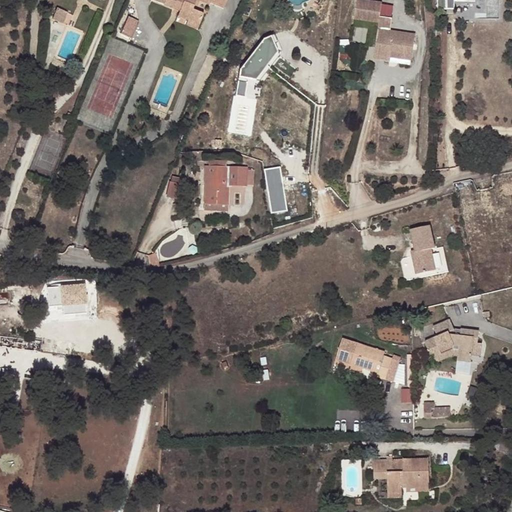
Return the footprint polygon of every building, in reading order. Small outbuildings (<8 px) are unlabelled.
[(184,0),(184,2),(180,0),(152,0),(151,3),(174,13),(176,8),(181,11),(177,20),(200,31),(205,19),(195,15),(199,6),(195,5),(196,0),(205,0),(213,3),(211,8),(223,14),(228,0),(184,0)] [(196,0),(195,5),(199,6),(210,11),(211,8),(213,3),(205,0),(196,0)] [(382,3),(363,0),(356,0),(354,20),(378,24),(378,29),(374,56),(390,58),(411,61),(415,34),(390,31),(392,19),(380,17),(382,3)] [(435,0),(436,12),(445,11),(444,0),(435,0)] [(475,0),(476,2),(472,2),(472,12),(488,12),(488,0),(475,0)] [(66,12),(57,8),(51,20),(60,25),(66,12)] [(128,17),(121,35),(131,39),(139,21),(128,17)] [(277,52),(270,37),(264,39),(239,70),(238,77),(256,81),(277,52)] [(243,168),(243,166),(203,166),(203,205),(225,205),(227,184),(243,184),(243,183),(249,183),(249,168),(243,168)] [(263,169),(272,213),(288,210),(280,166),(263,169)] [(169,182),(166,197),(173,199),(177,183),(169,182)] [(432,224),(413,228),(418,255),(415,255),(418,274),(438,269),(433,248),(437,247),(432,224)] [(149,256),(154,268),(160,267),(155,253),(149,256)] [(85,285),(46,287),(47,307),(72,306),(83,305),(86,305),(85,285)] [(83,305),(72,306),(72,315),(84,315),(83,305)] [(441,332),(430,338),(438,354),(458,344),(458,339),(462,339),(462,356),(479,355),(478,335),(481,335),(481,323),(458,325),(452,315),(437,323),(441,332)] [(388,350),(345,336),(338,358),(352,363),(380,372),(379,375),(388,378),(395,357),(386,354),(388,350)] [(403,359),(395,357),(388,378),(396,380),(403,359)] [(338,358),(337,362),(350,367),(352,363),(338,358)] [(434,402),(423,403),(424,419),(450,417),(450,407),(434,408),(434,402)] [(433,459),(379,459),(379,478),(393,479),(394,494),(406,494),(406,485),(412,484),(412,487),(433,487),(433,459)]
